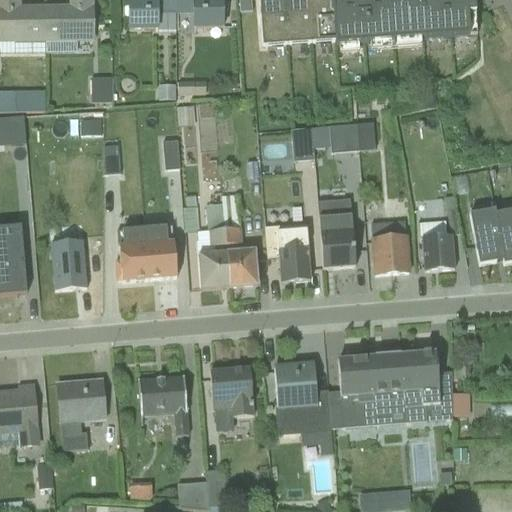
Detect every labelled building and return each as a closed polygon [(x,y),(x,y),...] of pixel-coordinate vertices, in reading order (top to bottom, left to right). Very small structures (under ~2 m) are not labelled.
[(0,0),(0,52),(48,52),(47,14),(24,14),(23,0),(0,0)] [(48,52),(97,50),(95,0),(70,0),(71,13),(47,14),(48,52)] [(165,23),(199,22),(198,4),(201,4),(201,0),(158,0),(159,4),(165,4),(165,23)] [(411,46),(407,0),(333,0),(322,1),(324,51),(325,54),(411,46)] [(407,0),(411,46),(467,41),(465,22),(474,21),(472,0),(407,0)] [(322,1),(299,2),(300,52),(324,51),(322,1)] [(299,2),(274,3),(277,53),(300,52),(299,2)] [(274,3),(252,4),(254,54),(277,53),(274,3)] [(133,41),(165,40),(165,23),(165,4),(159,4),(132,5),(133,41)] [(199,40),(230,39),(230,4),(201,4),(198,4),(199,22),(199,40)] [(75,84),(74,110),(95,111),(96,84),(75,84)] [(167,88),(165,95),(187,101),(189,93),(167,88)] [(143,92),(143,106),(156,106),(156,91),(143,92)] [(189,119),(171,120),(172,140),(191,139),(189,119)] [(354,137),(322,138),(323,164),(355,163),(354,137)] [(144,145),(145,175),(163,174),(162,144),(144,145)] [(87,177),(104,177),(104,151),(87,151),(87,177)] [(192,210),(196,251),(225,249),(221,201),(204,202),(205,209),(192,210)] [(511,270),(511,217),(491,221),(500,268),(500,273),(511,270)] [(500,268),(491,221),(490,218),(467,223),(476,273),(500,268)] [(192,220),(179,221),(180,243),(194,242),(192,220)] [(59,225),(61,246),(77,245),(76,224),(59,225)] [(329,282),(362,278),(356,227),(323,231),(329,282)] [(19,234),(0,235),(0,303),(24,302),(19,234)] [(169,234),(142,236),(147,289),(174,286),(169,234)] [(119,291),(147,289),(142,236),(116,238),(119,291)] [(288,295),(315,293),(312,241),(286,242),(288,295)] [(428,283),(458,281),(455,245),(426,247),(428,283)] [(375,287),(415,284),(412,246),(372,248),(375,287)] [(53,299),(84,296),(81,249),(49,252),(53,299)] [(239,299),(264,297),(263,261),(237,262),(239,299)] [(239,299),(237,262),(206,264),(208,300),(239,299)] [(399,363),(406,432),(450,428),(449,379),(434,381),(433,361),(399,363)] [(373,434),(406,432),(399,363),(367,366),(373,434)] [(337,400),(327,401),(329,437),(373,434),(367,366),(335,369),(337,400)] [(323,436),(320,368),(276,370),(280,439),(323,436)] [(260,423),(257,372),(212,375),(214,417),(233,416),(234,425),(260,423)] [(191,441),(188,381),(142,384),(144,423),(175,421),(176,441),(191,441)] [(111,428),(109,385),(59,388),(63,456),(87,454),(86,430),(111,428)] [(25,454),(42,453),(37,393),(0,395),(0,440),(23,439),(25,454)] [(45,476),(34,477),(36,500),(47,500),(45,476)] [(59,476),(51,477),(53,508),(62,507),(59,476)] [(201,485),(202,496),(203,511),(223,511),(221,483),(201,485)] [(147,495),(123,497),(124,510),(148,508),(147,495)] [(175,511),(203,511),(202,496),(174,498),(175,511)] [(392,511),(392,498),(343,499),(343,511),(392,511)]
